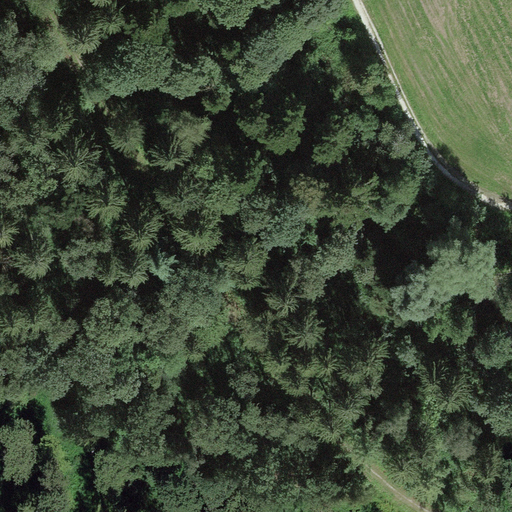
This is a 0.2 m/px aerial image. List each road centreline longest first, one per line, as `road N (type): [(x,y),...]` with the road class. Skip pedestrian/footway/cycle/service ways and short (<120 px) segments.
road 1 (track): [(32,0),(232,318),(300,405),(389,493),(420,511)]
road 2 (track): [(511,208),(435,167),(351,0)]
